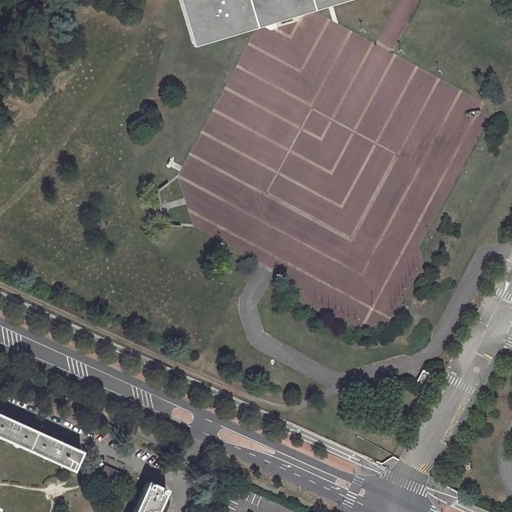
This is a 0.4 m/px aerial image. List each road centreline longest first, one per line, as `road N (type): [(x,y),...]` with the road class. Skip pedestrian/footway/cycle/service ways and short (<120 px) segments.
road 1 (primary): [(395,499),(0,321)]
road 2 (primary): [(0,351),(364,511)]
